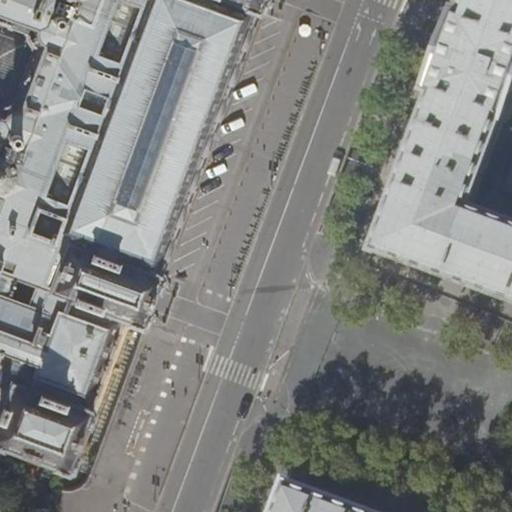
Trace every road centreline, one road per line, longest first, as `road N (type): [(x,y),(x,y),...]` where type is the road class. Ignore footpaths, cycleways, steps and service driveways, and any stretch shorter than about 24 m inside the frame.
road 1 (residential): [(377,0),(234,372)]
road 2 (residential): [(184,511),(234,372)]
